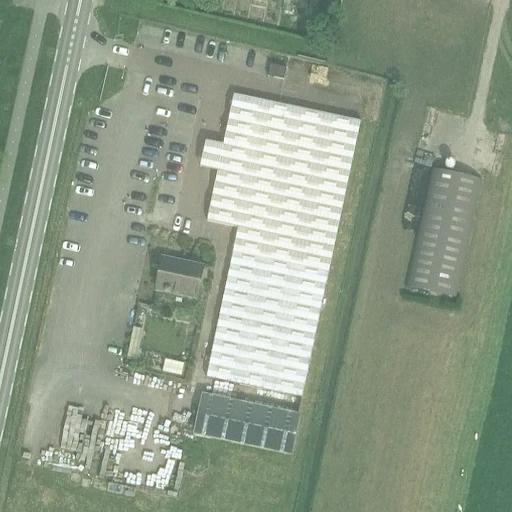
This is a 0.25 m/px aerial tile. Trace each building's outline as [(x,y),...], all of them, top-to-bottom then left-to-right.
[(287,74),(288,69),(272,66),(269,78),(286,81),(287,74)] [(301,397),(360,123),(233,96),(223,146),(205,142),(199,168),(218,172),(207,222),(237,228),(205,376),(301,397)] [(406,288),(458,299),(483,180),(431,169),(406,288)] [(156,291),(198,300),(205,268),(163,259),(156,291)] [(165,360),(162,375),(182,379),(185,364),(165,360)] [(202,395),(194,435),(292,456),(301,416),(202,395)]
